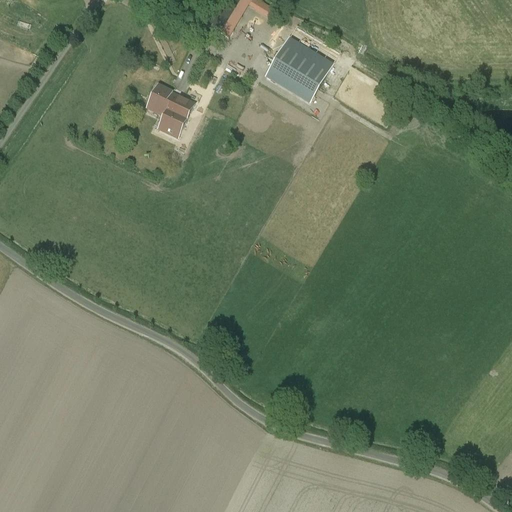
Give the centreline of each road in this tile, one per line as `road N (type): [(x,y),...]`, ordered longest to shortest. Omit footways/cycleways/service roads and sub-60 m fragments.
road 1 (unclassified): [(504,511),(457,478),(273,423),(181,349),(97,311),(0,247)]
road 2 (unclassified): [(0,147),(106,0)]
